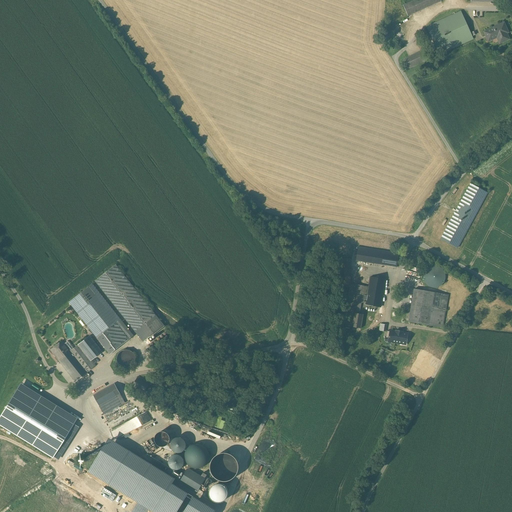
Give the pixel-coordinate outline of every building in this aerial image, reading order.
[(440,0),(416,0),(403,6),(407,16),(441,1),(440,0)] [(460,12),(427,27),(439,54),(473,39),(460,12)] [(504,23),(484,32),(488,41),(497,37),(500,43),(509,39),(506,33),(508,33),(504,23)] [(424,50),(403,60),(407,69),(429,59),(424,50)] [(471,184),(441,239),(457,248),(487,193),(471,184)] [(399,253),(358,247),(356,261),(397,267),(399,253)] [(338,288),(348,287),(347,259),(337,259),(338,288)] [(116,266),(96,281),(144,342),(164,326),(163,325),(116,266)] [(409,266),(408,271),(422,275),(424,271),(409,266)] [(422,275),(408,271),(406,276),(421,280),(422,275)] [(429,288),(431,288),(432,287),(434,286),(435,285),(436,283),(436,282),(436,280),(436,278),(435,277),(434,276),(433,275),(431,274),(430,274),(428,274),(426,274),(425,275),(424,276),(423,277),(422,279),(422,280),(422,282),(423,284),(423,285),(425,286),(426,287),(428,288),(429,288)] [(385,279),(370,277),(367,296),(366,300),(366,304),(381,307),(385,279)] [(362,314),(359,314),(359,312),(362,299),(366,300),(367,296),(366,295),(368,287),(350,284),(343,326),(361,329),(363,315),(362,314)] [(434,293),(414,289),(408,322),(429,325),(434,293)] [(434,293),(429,325),(443,328),(448,295),(434,293)] [(97,329),(82,311),(78,314),(93,333),(97,329)] [(116,323),(100,335),(97,338),(110,354),(129,339),(116,323)] [(398,332),(396,331),(396,332),(390,331),(387,331),(386,335),(386,338),(389,338),(388,341),(406,344),(407,335),(407,334),(402,333),(403,332),(400,332),(400,333),(398,332)] [(101,352),(89,336),(77,345),(81,349),(90,361),(93,359),(101,352)] [(69,351),(61,341),(50,350),(61,363),(72,354),(73,355),(81,349),(77,345),(69,351)] [(90,361),(81,349),(73,355),(86,373),(95,366),(93,364),(96,362),(93,359),(90,361)] [(418,350),(415,355),(429,366),(433,361),(418,350)] [(73,355),(72,354),(61,363),(75,382),(86,373),(73,355)] [(149,383),(139,377),(132,387),(143,394),(144,391),(149,383)] [(77,418),(21,384),(0,417),(0,424),(53,457),(77,418)] [(114,384),(93,396),(99,406),(120,394),(115,385),(114,384)] [(144,391),(143,394),(153,400),(155,397),(144,391)] [(120,394),(99,406),(104,415),(117,407),(125,403),(120,394)] [(112,430),(117,439),(149,421),(146,417),(144,413),(124,425),(121,419),(125,417),(124,414),(110,422),(114,429),(112,430)] [(160,447),(163,447),(166,446),(168,444),(169,442),(170,439),(169,436),(167,433),(164,432),(161,432),(158,433),(156,435),(155,437),(155,440),(155,443),(157,445),(160,447)] [(166,446),(163,447),(164,449),(170,451),(173,451),(171,448),(171,445),(171,442),(173,439),(176,438),(175,436),(171,434),(169,436),(170,439),(169,442),(168,444),(166,446)] [(179,438),(176,438),(173,439),(171,442),(171,445),(171,448),(173,451),(175,452),(178,453),(180,453),(183,452),(185,450),(186,447),(186,445),(185,442),(184,440),(181,438),(179,438)] [(110,439),(89,472),(154,511),(213,511),(215,510),(172,484),(175,479),(110,439)] [(157,449),(151,439),(149,440),(155,451),(157,449)] [(153,451),(147,441),(145,442),(151,453),(153,451)] [(186,462),(188,465),(190,467),(193,468),(197,469),(200,468),(204,467),(206,464),(208,461),(209,458),(209,455),(208,451),(206,448),(203,446),(200,445),(197,444),(193,445),(190,446),(187,448),(186,451),(185,455),(185,458),(186,462)] [(213,474),(215,478),(219,480),(223,481),(228,480),(231,479),(235,475),(237,471),(238,467),(237,462),(234,458),(231,455),(226,454),(221,454),(217,455),(213,458),(211,462),(210,466),(211,471),(213,474)] [(177,470),(180,469),(182,468),(183,466),(184,463),(184,461),(183,458),(181,456),(179,455),(176,455),(174,455),(171,456),(170,458),(169,461),(168,463),(169,466),(170,468),(172,469),(175,470),(177,470)] [(204,479),(188,469),(181,481),(197,491),(204,479)] [(223,486),(220,485),(217,485),(214,485),(212,487),(210,489),(210,492),(210,495),(211,497),(213,499),(215,500),(217,501),(220,501),(222,500),(224,498),(226,496),(226,493),(226,490),(225,488),(223,486)]
